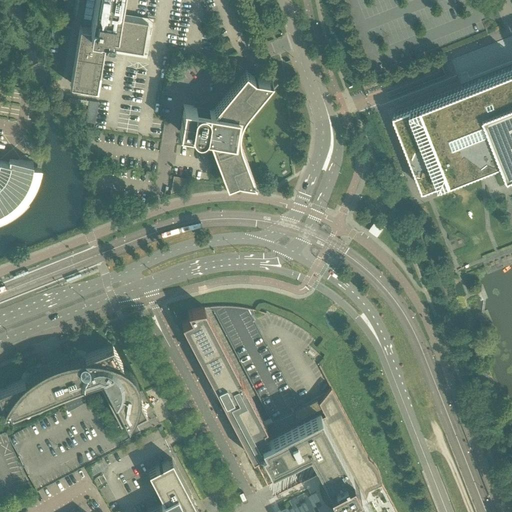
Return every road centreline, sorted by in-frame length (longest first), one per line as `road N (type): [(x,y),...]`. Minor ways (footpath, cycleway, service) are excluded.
road 1 (unclassified): [(255,509),(139,286)]
road 2 (secondary): [(446,511),(387,351)]
road 3 (secondary): [(257,261),(336,298),(387,351)]
road 4 (secondary): [(0,341),(139,286)]
road 5 (secondary): [(387,351),(370,311),(289,253)]
road 6 (secondary): [(132,269),(0,320)]
road 7 (unclassified): [(330,129),(283,0)]
road 8 (unclassified): [(330,129),(299,209),(260,242)]
road 9 (unclassified): [(289,253),(322,199),(333,165),(330,129)]
road 10 (secondary): [(260,242),(193,244),(132,269)]
road 11 (secondary): [(139,286),(207,265),(257,261)]
